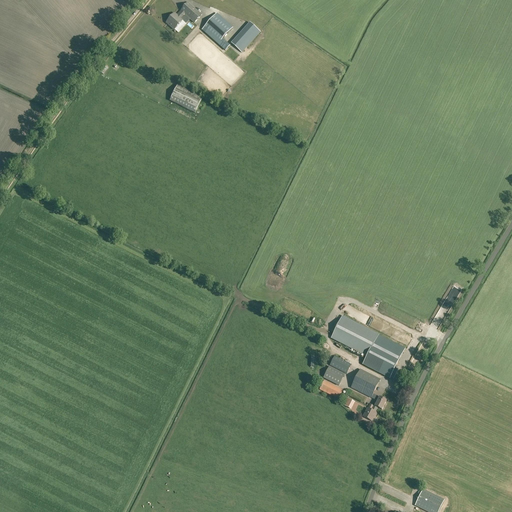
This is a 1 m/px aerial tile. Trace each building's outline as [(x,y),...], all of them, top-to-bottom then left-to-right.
[(192,26),(202,15),(188,3),(181,11),(182,11),(177,16),(174,14),(172,17),(173,18),(167,23),(173,29),(181,20),(181,19),(185,14),(188,17),(185,20),(192,26)] [(226,36),(233,28),(217,14),(202,30),(226,51),(225,52),(229,55),(233,51),(229,47),(230,47),(228,45),(231,42),(232,42),(230,44),(235,49),(237,47),(240,50),(256,32),(246,24),(242,28),(240,26),(236,31),(238,32),(230,41),(226,36)] [(197,110),(203,97),(178,84),(172,97),(197,110)] [(333,338),(388,366),(383,375),(393,380),(398,370),(394,369),(404,349),(343,318),(333,338)] [(347,374),(352,365),(335,357),(330,366),(347,374)] [(375,407),(378,408),(382,411),(387,401),(380,398),(373,395),(381,380),(360,370),(351,388),(371,399),(372,398),(378,402),(375,407)] [(339,400),(343,391),(324,381),(320,390),(339,400)] [(353,402),(348,400),(345,406),(350,409),(353,402)] [(375,407),(374,406),(372,411),(368,409),(364,417),(372,422),(376,413),(375,413),(378,408),(375,407)] [(439,511),(445,501),(423,490),(415,506),(427,511),(439,511)]
